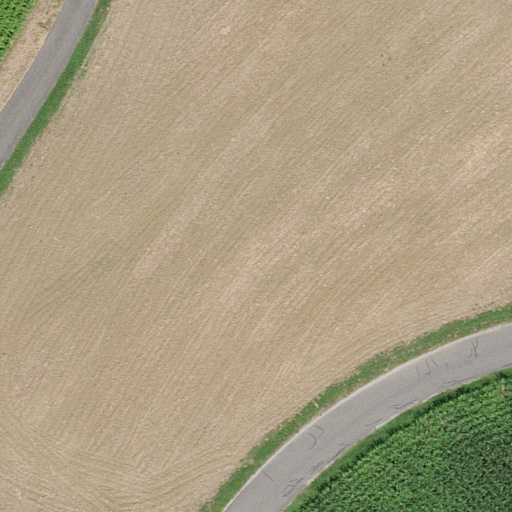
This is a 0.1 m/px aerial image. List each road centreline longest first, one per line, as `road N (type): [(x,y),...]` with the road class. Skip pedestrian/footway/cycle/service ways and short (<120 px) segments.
road 1 (unclassified): [(268,511),(370,406),(462,363),(511,351)]
road 2 (unclassified): [(71,0),(0,135)]
